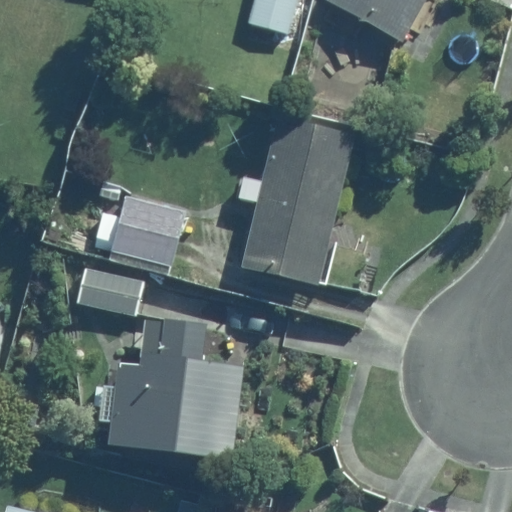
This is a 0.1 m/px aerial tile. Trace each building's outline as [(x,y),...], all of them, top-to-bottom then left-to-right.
[(299,0),(255,0),(250,31),(293,38),(299,0)] [(331,0),(329,5),(402,46),(428,0),(331,0)] [(358,148),(282,129),(245,275),(320,294),(358,148)] [(185,222),(126,207),(112,261),(171,276),(185,222)] [(145,287),(83,274),(74,312),(137,326),(145,287)] [(115,458),(233,470),(241,375),(209,372),(212,339),(164,334),(160,372),(122,368),(119,397),(101,396),(97,433),(118,435),(115,458)]
